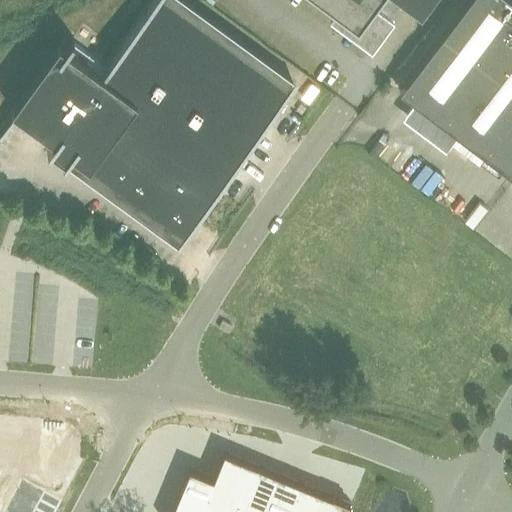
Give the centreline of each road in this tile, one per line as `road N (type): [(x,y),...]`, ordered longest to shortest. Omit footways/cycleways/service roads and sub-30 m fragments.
road 1 (unclassified): [(404,20),(242,246),(147,397)]
road 2 (unclassified): [(464,489),(293,421),(147,397)]
road 3 (unclassified): [(147,397),(0,386)]
road 4 (unclassified): [(147,397),(85,511)]
